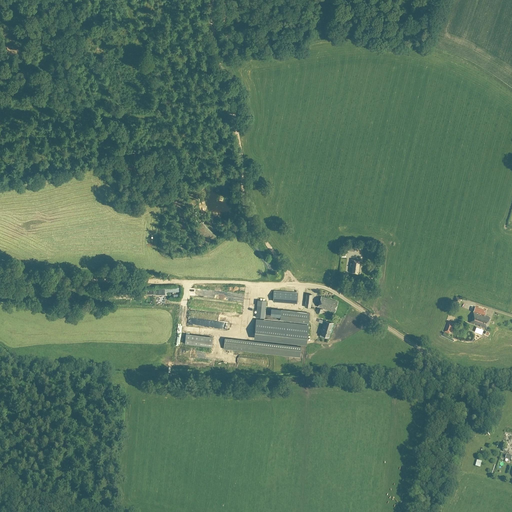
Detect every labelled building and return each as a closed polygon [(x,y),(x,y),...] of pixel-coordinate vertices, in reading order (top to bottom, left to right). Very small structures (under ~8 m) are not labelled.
[(216,238),(202,223),(194,230),(206,245),(216,238)] [(223,246),(216,250),(221,257),(227,253),(223,246)] [(351,260),(350,273),(360,274),(362,261),(351,260)] [(338,302),(321,297),(318,307),(334,312),(338,302)] [(257,300),(255,317),(264,318),(266,301),(257,300)] [(484,316),(486,311),(475,307),(469,322),(486,329),(490,318),(484,316)] [(271,310),(271,315),(270,318),(308,323),(309,313),(271,309),(271,310)] [(320,335),(329,337),(333,323),(324,321),(320,335)] [(256,322),(254,338),(306,344),(308,328),(256,322)] [(185,344),(213,347),(213,337),(186,334),(185,344)] [(303,350),(226,341),(225,351),(302,360),(303,350)]
